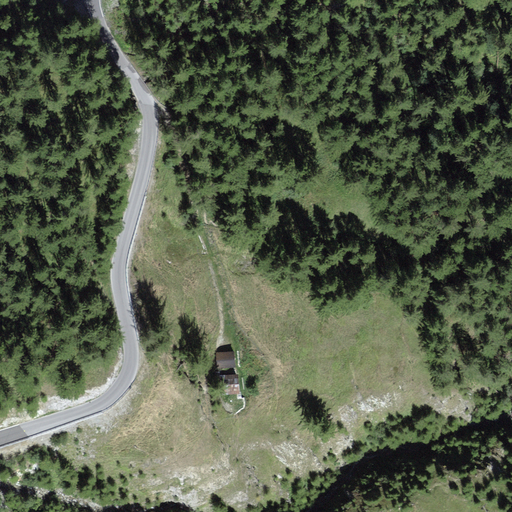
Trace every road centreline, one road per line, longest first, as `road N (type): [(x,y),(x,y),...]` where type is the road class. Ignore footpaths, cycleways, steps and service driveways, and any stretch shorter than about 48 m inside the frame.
road 1 (tertiary): [(94,0),(149,114),(119,266),(130,361),(104,400),(0,437)]
road 2 (track): [(210,254),(165,111),(145,104)]
